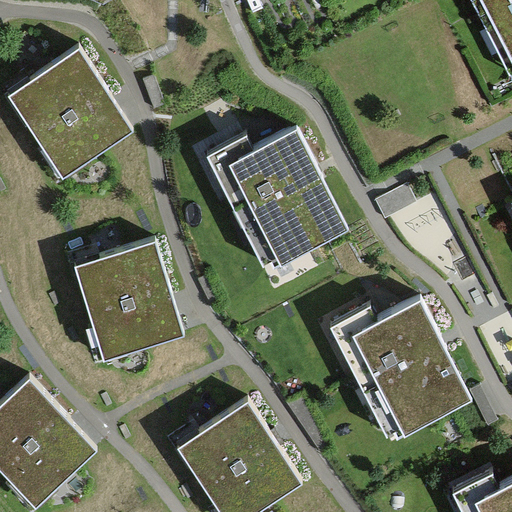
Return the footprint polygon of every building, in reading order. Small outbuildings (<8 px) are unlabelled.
[(511,0),(475,0),(511,68),(511,67),(511,0)] [(134,127),(80,45),(12,90),(66,172),(134,127)] [(347,226),(298,126),(255,147),(247,133),(209,152),(263,260),(271,256),(274,262),(347,226)] [(377,199),(387,217),(419,200),(409,182),(377,199)] [(157,237),(80,261),(107,352),(185,328),(157,237)] [(444,338),(420,291),(378,313),(371,299),(334,318),(387,424),(395,420),(399,428),(472,392),(444,338)] [(93,446),(28,377),(0,402),(0,461),(36,499),(93,446)] [(247,511),(301,477),(248,396),(179,442),(225,511),(247,511)] [(511,511),(511,459),(453,488),(464,511),(511,511)]
